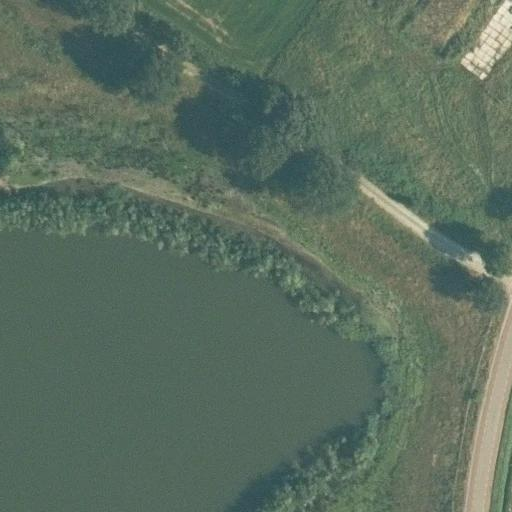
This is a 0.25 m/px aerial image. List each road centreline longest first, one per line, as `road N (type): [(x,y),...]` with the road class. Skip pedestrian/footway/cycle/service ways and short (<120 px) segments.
road 1 (track): [(92,0),(443,244),(511,271)]
road 2 (tertiary): [(477,511),(511,350)]
